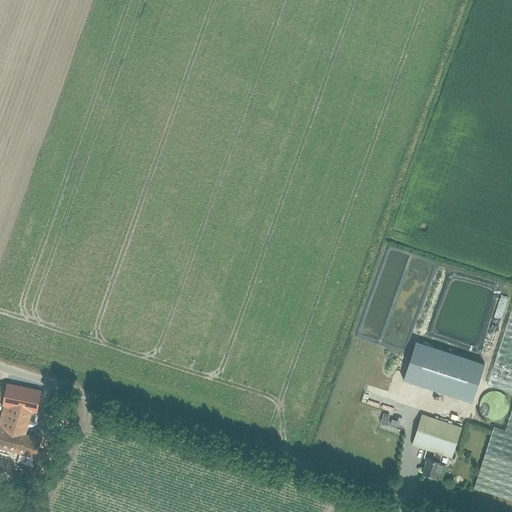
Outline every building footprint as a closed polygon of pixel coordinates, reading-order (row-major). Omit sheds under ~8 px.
[(511,309),(488,384),(511,391),(511,408),(505,430),(494,426),(474,487),(511,499),(511,309)] [(417,340),(404,380),(472,403),(485,363),(417,340)] [(41,439),(25,434),(28,423),(34,424),(41,390),(7,383),(3,404),(5,405),(0,420),(0,447),(35,457),(41,439)] [(509,406),(509,405),(509,403),(508,400),(506,397),(504,395),(502,393),(499,392),(497,391),(494,391),(490,392),(488,393),(486,394),(484,396),(482,398),(481,401),(480,403),(480,406),(481,409),(482,412),(483,414),(485,416),(487,418),(490,419),(492,420),(496,420),(501,419),(503,417),(505,416),(506,414),(508,411),(509,408),(509,406)] [(367,392),(366,400),(393,405),(395,397),(367,392)] [(402,427),(404,420),(395,418),(396,414),(387,412),(383,425),(405,432),(406,428),(402,427)] [(415,435),(412,444),(435,452),(443,454),(452,457),(462,427),(422,414),(415,435)] [(440,463),(443,454),(435,452),(432,460),(428,458),(423,473),(435,477),(437,473),(443,475),(446,465),(440,463)] [(22,511),(25,504),(14,500),(11,509),(18,511),(22,511)]
